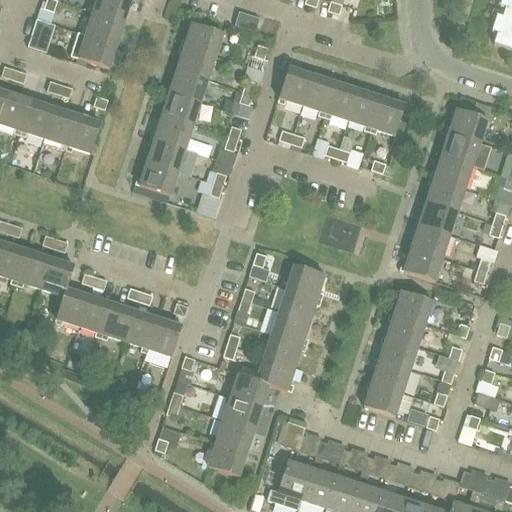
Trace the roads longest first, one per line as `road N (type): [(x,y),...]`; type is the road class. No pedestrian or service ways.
road 1 (residential): [(202,301),(288,35)]
road 2 (residential): [(444,451),(511,243)]
road 3 (residential): [(432,52),(395,68),(288,35)]
road 4 (residential): [(444,451),(439,465),(312,426)]
